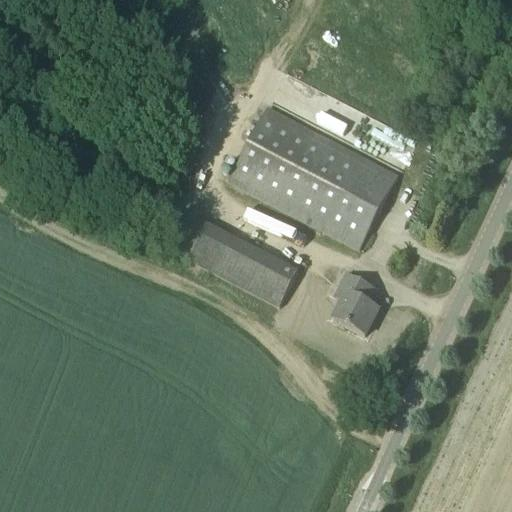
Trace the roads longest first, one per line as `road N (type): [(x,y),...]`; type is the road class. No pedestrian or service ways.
road 1 (track): [(393,444),(338,414),(282,333),(49,228),(0,195)]
road 2 (unclassified): [(363,511),(511,184)]
